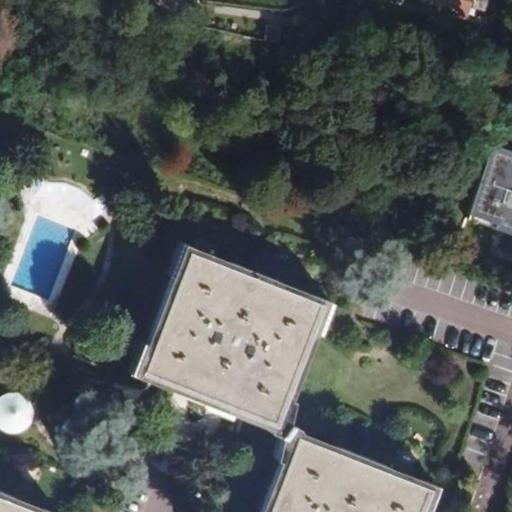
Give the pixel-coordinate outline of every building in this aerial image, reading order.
[(422,0),(464,13),(466,0),(422,0)] [(126,175),(91,147),(47,143),(41,164),(43,173),(49,173),(51,184),(70,183),(82,188),(89,193),(97,200),(103,195),(107,199),(117,191),(126,175)] [(463,214),(486,222),(489,212),(505,218),(501,232),(511,235),(511,159),(487,151),(463,214)] [(489,212),(486,222),(485,227),(501,232),(505,218),(489,212)] [(315,302),(186,250),(137,368),(269,423),(315,302)] [(0,431),(31,423),(23,391),(0,397),(0,431)] [(417,511),(428,486),(294,433),(261,511),(417,511)] [(40,511),(0,495),(0,511),(40,511)]
